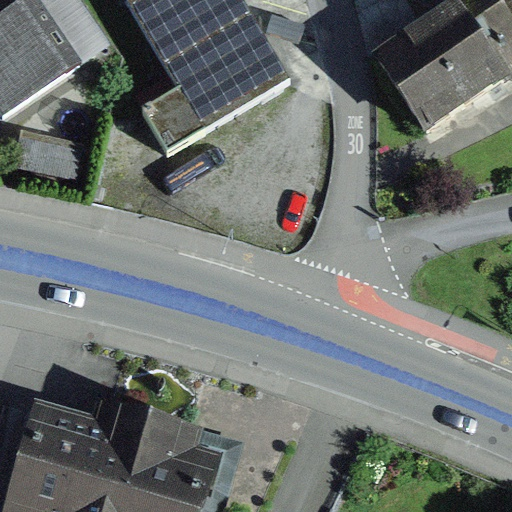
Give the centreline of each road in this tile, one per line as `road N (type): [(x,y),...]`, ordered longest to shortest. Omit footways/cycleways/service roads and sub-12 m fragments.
road 1 (residential): [(328,0),(354,109),(354,250),(326,347)]
road 2 (primary): [(0,260),(326,347)]
road 3 (primary): [(326,347),(511,425)]
